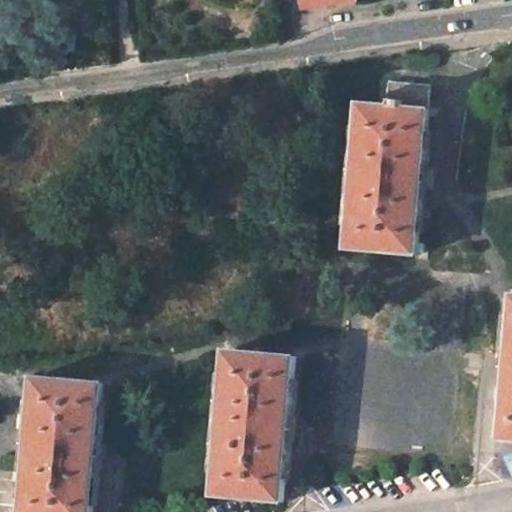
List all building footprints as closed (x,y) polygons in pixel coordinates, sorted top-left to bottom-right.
[(432,85),(390,82),(388,106),(429,110),(432,85)] [(388,106),(362,104),(349,248),(417,254),(422,201),(417,201),(419,176),(420,163),(426,163),(430,110),(429,110),(388,106)] [(511,326),(510,347),(511,347),(511,386),(507,386),(502,439),(511,439),(511,326)] [(297,357),(228,351),(215,495),(284,501),(289,448),(283,448),(286,409),(292,409),(297,357)] [(105,383),(36,378),(31,430),(34,430),(30,469),(28,469),(23,511),(93,511),(97,474),(91,474),(95,436),(100,437),(105,383)]
